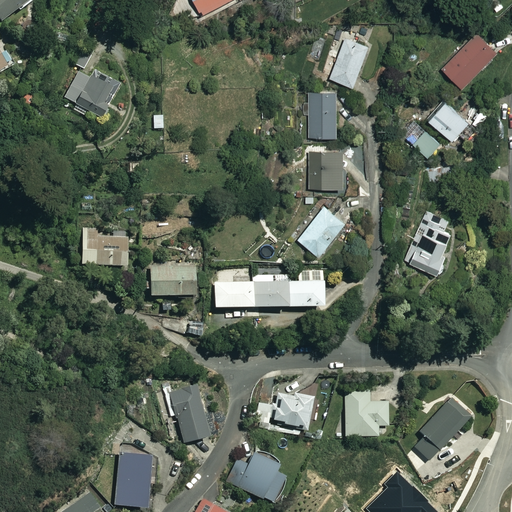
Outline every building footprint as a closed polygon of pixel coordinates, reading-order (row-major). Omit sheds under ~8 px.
[(35,5),(31,0),(0,0),(0,23),(4,28),(35,5)] [(244,1),(243,0),(194,0),(205,20),(244,1)] [(494,50),(474,31),(439,67),(459,86),(494,50)] [(351,84),(365,45),(338,35),(324,74),(351,84)] [(0,77),(11,72),(0,52),(0,77)] [(117,84),(94,71),(90,78),(80,72),(64,101),(103,123),(113,105),(107,102),(117,84)] [(334,89),(308,90),(308,136),(334,136),(334,89)] [(465,120),(440,98),(424,116),(449,138),(465,120)] [(438,142),(423,129),(415,137),(410,132),(405,137),(425,156),(438,142)] [(339,147),(307,148),(308,186),(340,185),(339,147)] [(342,220),(322,204),(296,239),(316,254),(342,220)] [(446,219),(427,210),(405,259),(431,271),(448,234),(441,230),(446,219)] [(97,227),(79,227),(79,264),(123,264),(123,237),(97,237),(97,227)] [(192,292),(191,265),(146,267),(147,294),(192,292)] [(249,281),(249,305),(319,305),(319,270),(297,270),(297,281),(270,281),(270,275),(251,275),(251,281),(249,281)] [(249,305),(249,281),(212,282),(212,306),(249,305)] [(206,434),(191,384),(166,392),(182,441),(206,434)] [(368,402),(368,389),(343,390),(345,435),(375,434),(375,424),(385,424),(385,402),(368,402)] [(291,395),(273,391),(267,418),(296,424),(295,427),(304,429),(311,396),(292,392),(291,395)] [(467,413),(447,396),(416,433),(421,437),(413,447),(427,459),(467,413)] [(111,502),(139,505),(144,454),(116,451),(111,502)] [(272,461),(250,452),(245,462),(236,458),(226,482),(270,501),(281,474),(269,469),(272,461)] [(89,511),(97,507),(88,493),(60,511),(89,511)] [(224,511),(199,497),(190,511),(224,511)]
